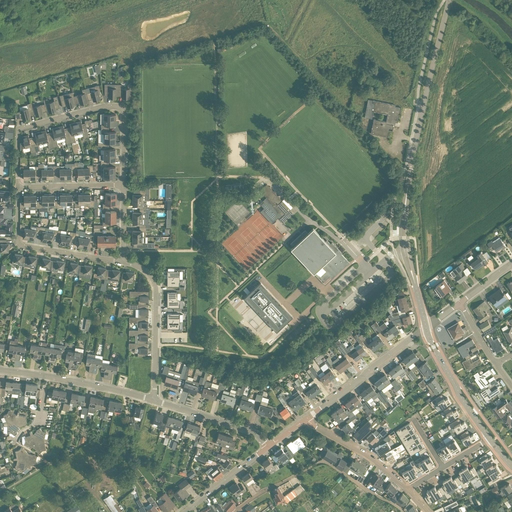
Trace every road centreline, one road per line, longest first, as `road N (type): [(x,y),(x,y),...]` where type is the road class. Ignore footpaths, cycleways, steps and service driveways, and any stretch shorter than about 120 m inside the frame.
road 1 (residential): [(17,188),(16,131),(105,108),(124,112),(123,187)]
road 2 (residential): [(237,511),(321,464),(399,511)]
road 3 (tertiary): [(408,179),(449,0)]
road 4 (residential): [(123,264),(23,247),(16,238),(17,188)]
road 5 (residential): [(155,402),(151,279),(123,264)]
road 6 (tertiary): [(303,421),(426,329)]
road 7 (residential): [(410,493),(303,421)]
road 8 (tertiary): [(490,439),(426,329)]
road 9 (residential): [(267,449),(231,424),(155,402)]
